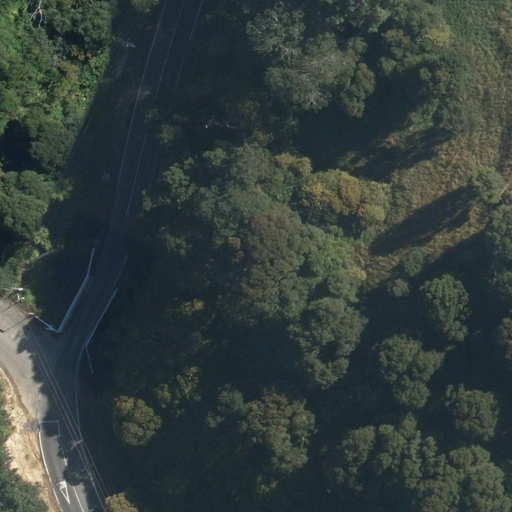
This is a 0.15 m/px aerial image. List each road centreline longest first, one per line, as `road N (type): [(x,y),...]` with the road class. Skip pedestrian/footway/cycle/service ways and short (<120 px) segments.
road 1 (tertiary): [(190,0),(117,252),(62,370)]
road 2 (tertiary): [(62,370),(62,438),(86,511)]
